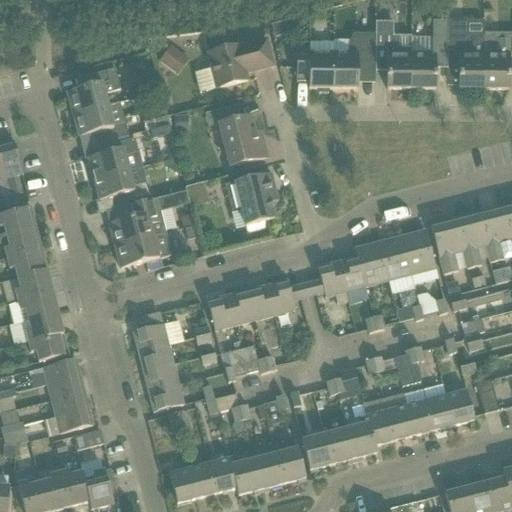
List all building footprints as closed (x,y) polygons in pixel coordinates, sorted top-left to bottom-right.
[(410,57),(410,92),(434,92),(435,72),(435,66),(447,66),(447,38),(447,23),(432,23),(432,40),(432,57),(410,57)] [(276,26),(270,28),(274,39),(287,36),(284,24),(276,26)] [(410,57),(410,55),(411,49),(392,49),(392,24),(374,24),(374,36),(374,64),(375,64),(387,64),(386,91),(410,92),(410,57)] [(332,91),(357,91),(357,77),(375,77),(375,64),(374,64),(374,36),(353,36),(348,48),(348,56),(333,56),(332,91)] [(458,92),(482,92),(482,56),(482,38),(447,38),(447,66),(459,66),(458,92)] [(482,56),(482,92),(508,92),(508,66),(509,38),(483,38),(482,38),(482,56)] [(238,48),(207,56),(211,71),(216,91),(247,83),(244,72),(250,70),(251,73),(273,68),(266,42),(239,49),(238,48)] [(319,96),(327,96),(329,91),(332,91),(333,56),(333,45),(309,45),(309,51),(296,51),(296,57),(296,77),(308,77),(308,91),(317,91),(319,96)] [(170,48),(158,63),(170,73),(182,57),(170,48)] [(67,95),(72,117),(107,108),(104,96),(120,92),(114,71),(79,80),(82,91),(67,95)] [(148,84),(145,89),(147,97),(159,94),(156,82),(148,84)] [(145,124),(147,133),(149,132),(169,127),(160,95),(153,97),(156,109),(149,111),(152,119),(158,118),(159,120),(145,124)] [(98,134),(101,144),(101,145),(128,138),(125,125),(119,105),(107,108),(72,117),(78,139),(98,134)] [(187,118),(173,118),(174,134),(188,133),(187,118)] [(223,147),(229,170),(267,160),(262,141),(256,142),(250,119),(218,127),(223,147)] [(169,127),(149,132),(152,141),(171,136),(169,127)] [(88,161),(93,182),(128,173),(142,170),(138,155),(134,141),(129,142),(128,138),(101,145),(101,144),(96,146),(99,158),(88,161)] [(0,147),(0,162),(5,181),(22,177),(13,144),(0,147)] [(111,201),(113,212),(128,209),(137,206),(135,202),(149,198),(145,184),(132,188),(128,173),(93,182),(99,204),(111,201)] [(231,216),(235,232),(245,229),(275,222),(271,205),(278,204),(271,176),(251,181),(233,185),(225,188),(232,216),(231,216)] [(157,201),(159,212),(160,214),(162,213),(183,207),(185,207),(188,206),(185,194),(177,196),(157,201)] [(9,198),(12,208),(18,207),(15,196),(9,198)] [(2,200),(5,210),(12,208),(9,198),(2,200)] [(109,227),(114,249),(165,236),(157,201),(137,206),(128,209),(131,221),(109,227)] [(508,243),(511,257),(511,206),(500,210),(508,243)] [(0,229),(3,229),(6,239),(36,232),(30,210),(0,217),(0,229)] [(477,216),(490,266),(504,262),(499,245),(508,243),(500,210),(477,216)] [(462,255),(467,272),(481,268),(476,251),(485,249),(477,216),(454,222),(462,255)] [(192,217),(181,220),(184,231),(196,228),(192,217)] [(439,261),(443,278),(457,274),(453,257),(462,255),(454,222),(430,228),(438,261),(439,261)] [(184,231),(187,243),(199,240),(196,228),(184,231)] [(4,251),(7,262),(41,253),(36,232),(6,239),(9,250),(4,251)] [(425,233),(402,239),(412,278),(415,288),(437,282),(425,233)] [(114,249),(120,272),(171,258),(165,236),(114,249)] [(381,245),(391,283),(412,278),(402,239),(381,245)] [(359,250),(369,289),(391,283),(381,245),(359,250)] [(339,264),(347,294),(369,289),(359,250),(354,251),(356,260),(339,264)] [(14,271),(17,281),(47,274),(41,253),(7,262),(9,272),(14,271)] [(323,296),(324,300),(347,294),(339,264),(317,270),(320,283),(312,285),(315,298),(323,296)] [(508,270),(491,275),(494,286),(494,288),(511,283),(508,270)] [(15,293),(17,303),(52,295),(47,274),(17,281),(20,292),(15,293)] [(482,278),(471,281),(473,291),(485,288),(482,278)] [(266,289),(274,319),(294,313),(292,304),(300,302),(297,289),(289,291),(287,283),(266,289)] [(456,283),(445,286),(449,299),(460,296),(456,283)] [(247,294),(254,324),(274,319),(266,289),(247,294)] [(227,299),(235,329),(254,324),(247,294),(227,299)] [(25,313),(28,323),(57,315),(52,295),(17,303),(20,314),(25,313)] [(207,304),(214,334),(235,329),(227,299),(207,304)] [(443,302),(435,304),(439,318),(446,316),(443,302)] [(451,308),(452,315),(467,312),(465,304),(451,308)] [(418,309),(411,310),(414,321),(415,324),(422,323),(419,309),(418,309)] [(25,335),(28,345),(63,336),(57,315),(28,323),(30,334),(25,335)] [(365,322),(368,336),(384,333),(380,319),(365,322)] [(177,324),(132,335),(137,355),(168,348),(182,344),(177,324)] [(193,333),(195,341),(209,337),(207,330),(193,333)] [(36,355),(39,366),(68,358),(63,336),(28,345),(31,356),(36,355)] [(465,340),(467,349),(481,345),(479,336),(465,340)] [(195,341),(197,349),(211,345),(209,337),(195,341)] [(444,344),(448,358),(456,356),(452,342),(444,344)] [(467,349),(469,355),(483,352),(481,345),(467,349)] [(137,355),(142,375),(173,367),(168,348),(137,355)] [(259,373),(260,377),(268,375),(264,361),(256,363),(253,349),(241,352),(247,376),(259,373)] [(420,350),(412,352),(416,366),(423,364),(420,350)] [(224,372),(227,386),(235,384),(234,380),(247,376),(241,352),(228,356),(232,370),(224,372)] [(393,361),(397,380),(400,390),(420,384),(416,366),(412,352),(404,354),(405,358),(393,361)] [(201,361),(203,369),(217,365),(215,357),(201,361)] [(264,361),(268,375),(275,374),(271,359),(264,361)] [(380,360),(365,364),(366,368),(368,378),(376,376),(384,374),(381,364),(380,360)] [(75,362),(28,374),(33,392),(47,388),(80,379),(75,362)] [(142,375),(148,395),(178,387),(173,367),(142,375)] [(460,371),(462,378),(476,375),(474,368),(460,371)] [(47,388),(51,404),(84,395),(80,379),(47,388)] [(345,395),(341,381),(333,383),(337,397),(345,395)] [(333,383),(326,385),(329,399),(337,397),(333,383)] [(491,383),(477,387),(480,398),(494,394),(491,383)] [(148,395),(153,415),(183,408),(178,387),(148,395)] [(203,391),(210,419),(217,417),(216,415),(220,414),(217,402),(213,402),(210,389),(203,391)] [(3,395),(4,402),(15,399),(14,392),(3,395)] [(444,399),(452,429),(473,424),(465,393),(444,399)] [(51,404),(55,420),(88,412),(84,395),(51,404)] [(297,395),(289,397),(293,411),(300,409),(299,403),(297,395)] [(400,397),(411,440),(431,434),(423,404),(406,409),(402,396),(400,397)] [(235,397),(217,402),(220,414),(231,412),(235,426),(242,424),(238,410),(235,397)] [(379,403),(390,445),(411,440),(400,397),(379,403)] [(263,408),(268,428),(282,425),(281,418),(288,416),(283,398),(275,400),(276,404),(263,408)] [(423,404),(431,434),(452,429),(444,399),(423,404)] [(363,427),(371,457),(376,456),(374,449),(390,445),(379,403),(363,407),(367,419),(365,419),(367,426),(363,427)] [(241,409),(238,410),(242,424),(243,423),(244,423),(249,422),(250,422),(247,412),(246,408),(241,409)] [(55,420),(60,437),(92,429),(88,412),(55,420)] [(168,418),(171,432),(186,429),(183,415),(168,418)] [(11,428),(13,434),(24,432),(22,425),(11,428)] [(343,432),(351,466),(362,463),(361,460),(371,457),(363,427),(343,432)] [(0,430),(2,437),(13,434),(11,428),(0,430)] [(322,438),(330,468),(346,464),(347,467),(351,466),(343,432),(322,438)] [(99,433),(74,439),(77,453),(103,447),(99,433)] [(301,443),(309,476),(318,474),(317,471),(330,468),(322,438),(301,443)] [(42,443),(31,446),(33,456),(44,453),(42,443)] [(64,444),(54,447),(57,456),(67,453),(64,444)] [(3,449),(2,460),(14,461),(14,449),(3,449)] [(275,457),(283,487),(296,483),(297,486),(305,484),(297,451),(275,457)] [(254,462),(263,495),(268,494),(267,491),(283,487),(275,457),(254,462)] [(235,491),(237,498),(241,497),(233,467),(231,468),(229,461),(211,466),(218,496),(235,491)] [(252,495),(253,498),(263,495),(254,462),(233,467),(241,497),(252,495)] [(190,471),(198,501),(218,496),(211,466),(190,471)] [(168,477),(176,507),(198,501),(190,471),(168,477)] [(59,475),(68,510),(88,505),(88,504),(83,484),(84,483),(81,475),(70,478),(69,473),(59,475)] [(88,505),(89,511),(94,511),(112,508),(103,473),(92,476),(94,481),(84,483),(83,484),(88,504),(88,505)] [(487,485),(493,511),(508,511),(511,511),(511,509),(511,504),(511,503),(511,497),(506,473),(502,474),(504,481),(487,485)] [(39,486),(45,511),(59,511),(68,510),(59,475),(48,478),(50,483),(39,486)] [(16,486),(22,511),(45,511),(39,486),(29,488),(27,483),(16,486)] [(466,491),(471,511),(493,511),(487,485),(466,491)] [(6,511),(8,490),(0,489),(0,511),(6,511)] [(444,496),(448,511),(471,511),(466,491),(444,496)]
